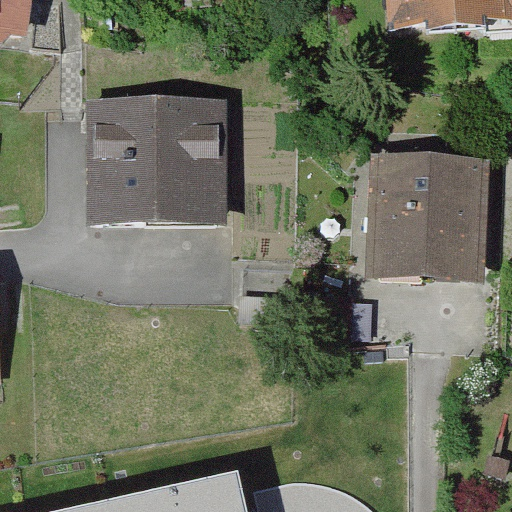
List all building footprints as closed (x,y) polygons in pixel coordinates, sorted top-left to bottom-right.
[(0,0),(0,47),(2,48),(3,37),(22,38),(26,0),(0,0)] [(511,0),(391,0),(393,28),(426,26),(428,43),(511,36),(511,0)] [(217,235),(218,122),(100,121),(99,232),(146,232),(147,218),(214,219),(214,235),(217,235)] [(471,276),(476,175),(416,172),(415,182),(381,181),(377,273),(373,272),(373,276),(475,281),(475,277),(471,276)] [(348,347),(350,305),(320,304),(318,346),(348,347)] [(240,511),(234,484),(112,511),(240,511)]
